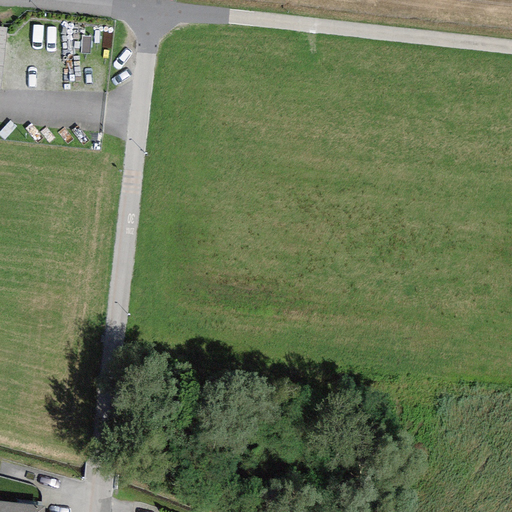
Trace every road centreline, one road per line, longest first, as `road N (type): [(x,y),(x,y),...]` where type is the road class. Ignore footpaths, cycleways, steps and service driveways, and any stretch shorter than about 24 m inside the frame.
road 1 (unclassified): [(99,511),(156,13)]
road 2 (unclassified): [(156,13),(511,53)]
road 3 (unclassified): [(32,0),(156,13)]
